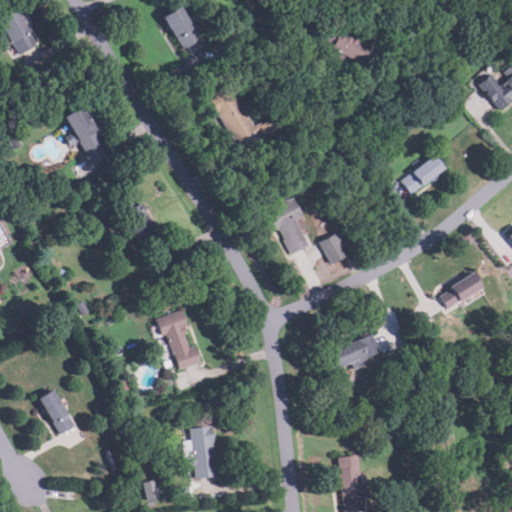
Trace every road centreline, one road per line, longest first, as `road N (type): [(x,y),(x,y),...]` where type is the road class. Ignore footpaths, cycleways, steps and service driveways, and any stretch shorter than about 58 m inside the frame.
road 1 (residential): [(75,0),(261,303),(292,511)]
road 2 (residential): [(511,168),(415,248),(266,319)]
